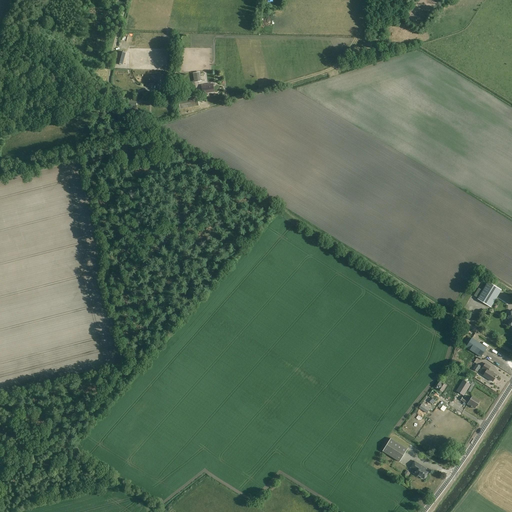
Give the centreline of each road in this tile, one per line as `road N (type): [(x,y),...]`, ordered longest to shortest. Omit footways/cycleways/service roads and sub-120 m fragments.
road 1 (track): [(511,351),(275,205)]
road 2 (track): [(198,108),(332,68),(358,34),(368,0)]
road 3 (tertiary): [(424,511),(511,383)]
